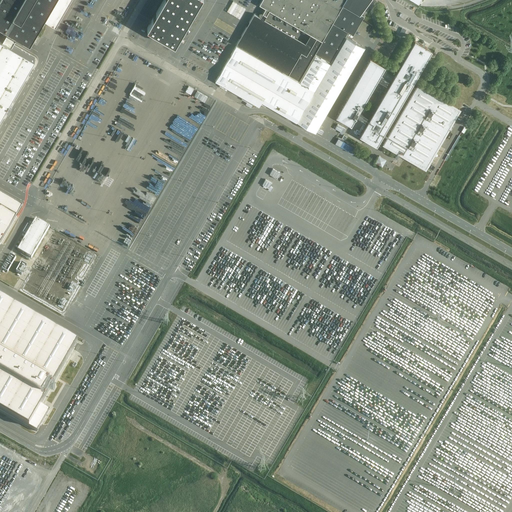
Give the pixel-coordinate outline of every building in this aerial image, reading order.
[(0,0),(0,23),(11,29),(20,34),(31,40),(54,0),(0,0)] [(206,0),(167,0),(150,30),(178,47),(206,0)] [(262,0),(260,5),(266,9),(261,18),(255,14),(237,45),(300,81),(315,55),(331,64),(346,37),(349,33),(354,36),(365,16),(363,15),(362,14),(371,0),(262,0)] [(233,1),(227,11),(240,18),(246,8),(233,1)] [(6,38),(0,34),(0,114),(35,54),(15,43),(20,34),(11,29),(6,38)] [(300,81),(237,45),(215,82),(259,107),(262,103),(316,132),(366,49),(346,37),(331,64),(315,55),(300,81)] [(404,65),(393,83),(382,77),(388,67),(371,58),(337,118),(353,127),(358,118),(369,124),(361,137),(379,148),(381,144),(427,172),(463,110),(416,83),(434,51),(417,42),(412,50),(404,65)] [(182,67),(203,76),(209,62),(189,53),(182,67)] [(345,128),(338,124),(337,127),(334,126),(333,128),(342,133),(345,128)] [(382,167),(386,160),(378,155),(374,162),(382,167)] [(272,170),(270,175),(278,179),(280,175),(272,170)] [(0,245),(24,203),(0,189),(0,245)] [(303,215),(348,215),(349,211),(313,194),(312,194),(311,196),(311,201),(314,202),(310,202),(313,204),(312,206),(308,206),(307,209),(305,208),(303,211),(303,209),(301,209),(301,212),(304,213),(303,215)] [(31,257),(49,227),(35,219),(18,250),(31,257)] [(0,404),(40,428),(51,409),(43,404),(80,340),(0,293),(0,404)]
